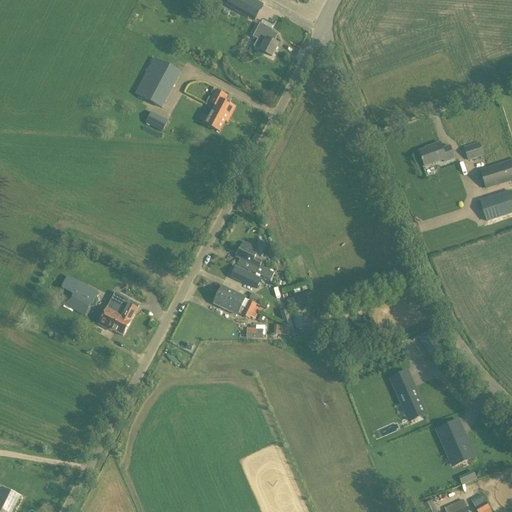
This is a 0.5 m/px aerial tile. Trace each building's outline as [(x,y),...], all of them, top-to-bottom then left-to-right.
[(253,0),(228,0),(225,6),(246,18),(256,1),(253,0)] [(260,22),(253,37),(264,43),(260,51),(272,57),(278,45),(274,43),(279,33),(272,30),(273,28),(260,22)] [(135,95),(162,109),(182,73),(154,58),(135,95)] [(235,108),(224,103),(227,97),(215,90),(208,104),(214,107),(224,112),(222,116),(227,118),(228,116),(230,117),(235,108)] [(224,112),(214,107),(209,118),(207,117),(203,123),(220,132),(227,118),(222,116),(224,112)] [(168,121),(151,112),(145,124),(162,133),(168,121)] [(419,152),(424,167),(445,159),(446,162),(453,159),(449,146),(442,149),(440,143),(431,146),(431,147),(419,152)] [(463,148),(468,161),(483,156),(479,143),(463,148)] [(511,161),(480,172),(486,189),(511,180),(511,161)] [(511,213),(511,197),(510,192),(480,201),(487,222),(511,213)] [(242,246),(236,258),(251,265),(248,271),(256,275),(256,274),(270,281),(273,274),(260,267),(262,262),(254,258),(257,253),(250,250),(251,248),(250,246),(246,244),(244,245),(243,246),(242,246)] [(262,280),(248,274),(243,284),(256,291),(262,280)] [(93,301),(82,294),(86,288),(76,283),(63,305),(85,316),(93,301)] [(222,287),(217,296),(242,308),(246,299),(222,287)] [(252,293),(248,302),(256,305),(256,306),(257,306),(260,300),(261,298),(252,293)] [(303,306),(306,305),(303,294),(291,298),(296,313),(304,310),(303,306)] [(217,296),(213,304),(238,316),(238,315),(241,316),(245,309),(242,308),(217,296)] [(257,306),(266,310),(268,304),(260,300),(257,306)] [(245,309),(253,313),(255,307),(256,305),(248,302),(245,309)] [(133,307),(128,304),(122,315),(132,321),(138,310),(140,306),(135,304),(133,307)] [(107,307),(103,315),(98,325),(112,332),(112,331),(123,337),(132,321),(122,315),(107,307)] [(241,316),(250,320),(253,313),(245,309),(241,316)] [(290,310),(282,312),(285,326),(292,325),(290,310)] [(293,314),(295,329),(302,328),(300,313),(293,314)] [(267,319),(260,316),(257,321),(264,325),(267,319)] [(246,339),(262,339),(263,336),(265,336),(265,326),(250,326),(250,328),(246,328),(246,339)] [(272,335),(289,336),(289,329),(281,327),(281,326),(273,326),(272,335)] [(346,330),(329,329),(329,339),(345,340),(346,330)] [(429,356),(442,351),(434,330),(421,335),(429,356)] [(410,416),(424,411),(409,376),(394,382),(410,416)] [(441,449),(453,444),(449,433),(436,439),(441,449)] [(444,454),(451,470),(470,462),(462,444),(454,448),(455,449),(444,454)] [(475,471),(459,477),(463,486),(478,479),(475,471)] [(0,511),(12,511),(15,506),(18,500),(0,490),(0,511)] [(472,500),(478,511),(489,504),(483,494),(472,500)] [(444,508),(445,511),(468,511),(463,500),(444,508)] [(418,508),(419,511),(436,511),(432,501),(418,508)]
